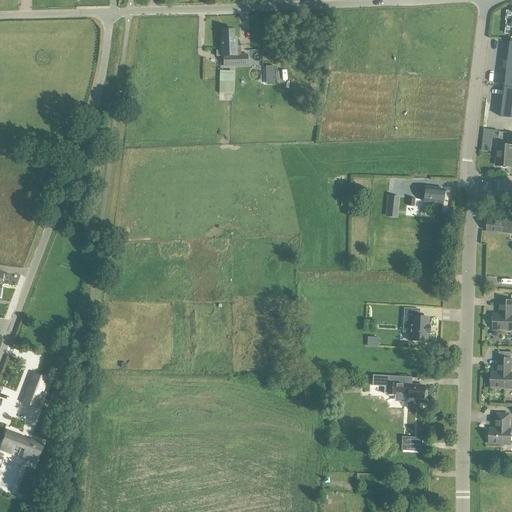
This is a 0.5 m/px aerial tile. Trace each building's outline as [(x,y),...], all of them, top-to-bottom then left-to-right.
[(220,51),(216,51),(217,57),(220,56),(220,57),(223,57),(223,67),(248,66),(247,55),(240,56),(240,47),(237,47),(237,38),(234,38),(234,31),(221,31),(222,39),(220,39),(220,51)] [(224,82),(224,94),(234,94),(234,82),(224,82)] [(511,89),(504,88),(505,88),(501,118),(511,119),(511,89)] [(495,152),(495,157),(497,159),(496,166),(501,167),(502,168),(504,169),(507,168),(508,167),(511,167),(511,136),(509,136),(509,144),(506,146),(498,145),(497,151),(495,152)] [(425,188),(423,203),(428,203),(429,205),(433,205),(435,204),(442,205),(444,190),(425,188)] [(389,197),(388,208),(397,209),(398,197),(389,197)] [(503,221),(503,222),(488,220),(487,232),(502,234),(502,233),(511,233),(511,219),(507,219),(507,221),(503,221)] [(511,331),(511,301),(500,301),(500,316),(493,315),(493,331),(511,331)] [(405,309),(404,317),(411,318),(410,333),(410,341),(426,342),(427,334),(429,334),(429,333),(429,327),(429,326),(427,326),(428,318),(419,317),(419,310),(405,309)] [(378,347),(378,338),(368,338),(368,346),(378,347)] [(65,370),(68,362),(71,352),(61,348),(57,359),(54,367),(65,370)] [(491,373),(491,388),(511,389),(511,373),(511,374),(511,359),(510,359),(511,354),(499,353),(499,359),(498,359),(498,373),(491,373)] [(33,375),(23,403),(36,408),(43,389),(35,386),(39,377),(33,375)] [(371,385),(384,386),(384,394),(395,395),(395,399),(409,400),(409,398),(423,399),(423,398),(425,397),(425,393),(423,392),(424,386),(412,386),(412,377),(376,375),(372,375),(371,385)] [(341,383),(331,384),(331,394),(341,393),(341,383)] [(54,393),(51,400),(55,402),(54,406),(61,408),(65,397),(54,393)] [(510,445),(511,430),(509,430),(509,415),(496,415),(496,429),(490,429),(489,444),(510,445)] [(22,442),(22,437),(8,431),(6,437),(1,450),(12,455),(13,452),(14,449),(24,453),(23,457),(23,459),(34,463),(35,462),(38,452),(41,444),(31,440),(30,441),(27,440),(26,443),(22,442)] [(364,438),(359,437),(356,442),(359,446),(364,446),(366,442),(364,438)] [(402,451),(422,452),(422,438),(403,437),(402,451)] [(19,488),(28,491),(28,490),(31,491),(35,481),(32,480),(33,479),(34,473),(32,472),(30,477),(24,475),(19,488)]
